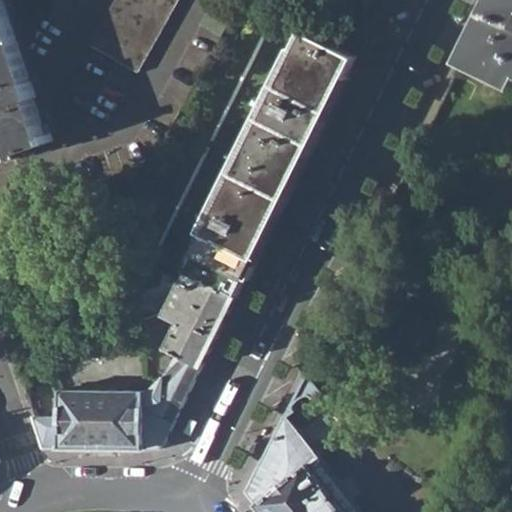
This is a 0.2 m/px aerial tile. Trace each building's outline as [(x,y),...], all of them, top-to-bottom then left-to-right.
[(0,0),(0,153),(1,157),(53,140),(52,133),(47,134),(35,97),(38,96),(33,81),(30,82),(2,0),(0,0)] [(117,0),(93,45),(142,71),(181,0),(117,0)] [(511,87),(511,0),(491,0),(462,62),(511,87)] [(190,269),(240,292),(358,54),(307,29),(190,269)] [(177,352),(206,364),(240,292),(190,269),(168,311),(182,318),(168,346),(177,352)] [(46,447),(165,449),(206,364),(177,352),(174,367),(154,395),(153,391),(66,389),(65,415),(35,415),(46,447)] [(249,491),(265,511),(366,511),(339,477),(339,468),(331,468),(291,416),(295,412),(295,407),(304,399),(307,398),(310,398),(313,399),(322,390),(307,373),(249,491)] [(194,434),(201,420),(194,416),(187,431),(194,434)]
